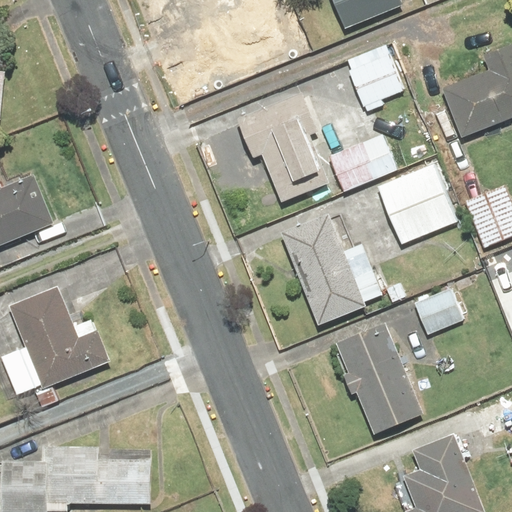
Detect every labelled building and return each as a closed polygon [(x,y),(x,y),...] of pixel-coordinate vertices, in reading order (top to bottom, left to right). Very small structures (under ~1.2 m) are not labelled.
[(181,0),(189,19),(235,0),(181,0)] [(406,0),(339,0),(351,27),(408,3),(406,0)] [(290,6),(232,32),(251,74),(309,47),(290,6)] [(486,71),(441,90),(461,139),(511,118),(511,45),(481,58),(486,71)] [(393,47),(351,62),(370,113),(412,98),(393,47)] [(301,94),(234,121),(250,160),(260,155),(280,204),(326,186),(307,138),(317,134),(301,94)] [(441,163),(381,187),(408,251),(467,226),(441,163)] [(0,184),(0,248),(56,227),(36,176),(2,189),(0,184)] [(511,193),(508,185),(469,200),(489,251),(511,242),(511,193)] [(329,215),(279,235),(318,329),(368,309),(329,215)] [(458,285),(419,302),(434,338),(473,321),(458,285)] [(57,288),(8,308),(42,391),(110,363),(98,333),(78,341),(57,288)] [(422,414),(384,326),(334,347),(347,376),(341,378),(349,398),(355,396),(372,435),(422,414)] [(511,395),(473,413),(486,442),(511,430),(511,395)] [(482,511),(454,437),(413,452),(420,472),(402,478),(414,509),(405,511),(482,511)] [(0,464),(0,511),(44,511),(45,510),(67,511),(67,506),(156,508),(157,450),(45,448),(45,465),(0,464)]
